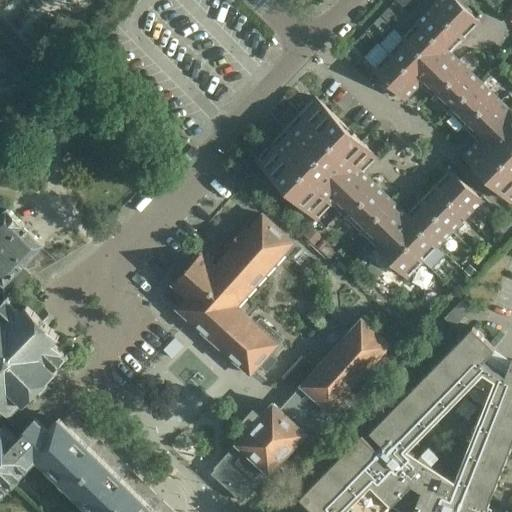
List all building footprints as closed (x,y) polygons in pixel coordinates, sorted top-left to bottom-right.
[(404,98),(419,83),(469,132),(478,140),(463,155),(495,187),(509,201),(511,197),(511,113),(495,97),(456,59),(450,51),(480,22),(479,21),(458,0),(439,0),(373,67),(404,98)] [(407,214),(370,179),(363,171),(377,157),(316,97),(256,158),(317,218),(332,203),(408,276),(482,200),(450,169),(414,207),(407,214)] [(0,278),(4,283),(0,286),(0,287),(8,296),(30,273),(22,265),(43,243),(25,225),(26,224),(7,206),(0,213),(0,278)] [(178,307),(239,363),(271,327),(260,317),(256,321),(237,304),(294,240),(263,212),(248,229),(244,225),(227,245),(230,249),(216,265),(201,251),(173,283),(188,296),(178,307)] [(0,414),(5,410),(7,412),(6,414),(8,416),(10,414),(11,416),(14,414),(12,412),(22,401),(25,403),(28,400),(26,399),(35,390),(40,394),(48,385),(44,381),(56,369),(54,367),(67,353),(53,340),(59,334),(48,323),(53,317),(49,313),(45,309),(39,314),(28,303),(22,309),(8,296),(0,287),(0,414)] [(271,327),(239,363),(250,373),(252,371),(278,395),(261,414),(254,408),(243,419),(250,426),(211,471),(242,499),(267,471),(269,472),(305,432),(316,441),(350,403),(352,405),(399,353),(389,344),(390,342),(361,316),(315,369),(281,339),(282,337),(271,327)] [(492,494),(511,442),(511,359),(505,374),(483,360),(495,348),(473,327),(370,431),(382,443),(377,448),(362,433),(299,496),(315,511),(383,511),(394,502),(407,511),(487,511),(493,499),(488,497),(490,493),(492,494)] [(17,438),(36,457),(93,511),(173,511),(71,412),(63,421),(59,417),(53,422),(42,412),(17,438)] [(0,511),(0,494),(36,457),(17,438),(2,424),(0,425),(0,511)]
